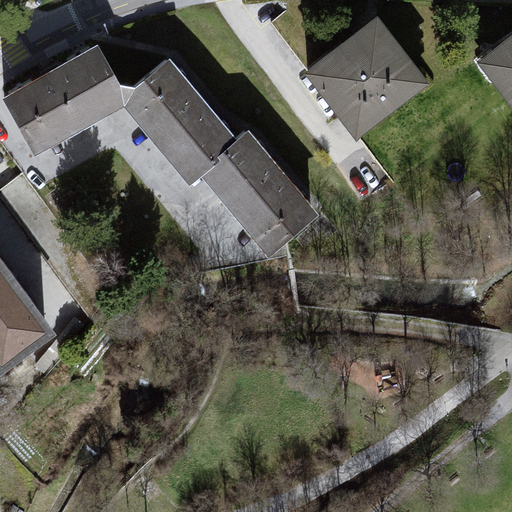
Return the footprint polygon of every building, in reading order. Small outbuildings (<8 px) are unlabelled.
[(299,72),(353,137),(424,83),(374,15),(299,72)] [(511,31),(471,60),(511,111),(511,31)] [(95,45),(0,95),(0,100),(29,154),(120,108),(184,185),(196,175),(216,159),(214,155),(212,150),(229,137),(163,58),(128,88),(114,84),(95,45)] [(216,159),(196,175),(262,257),(314,212),(243,130),(214,155),(216,159)] [(0,367),(50,332),(0,262),(0,367)]
